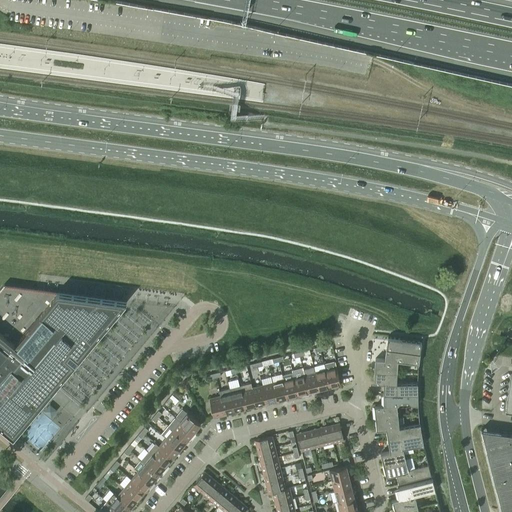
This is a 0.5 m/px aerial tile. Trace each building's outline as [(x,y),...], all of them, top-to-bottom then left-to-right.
[(0,424),(13,436),(126,301),(4,284),(0,288),(0,424)] [(419,363),(422,341),(388,337),(387,341),(385,354),(388,355),(387,359),(375,359),(374,371),(397,372),(398,360),(419,363)] [(340,383),(336,366),(325,369),(330,386),(340,383)] [(330,386),(325,369),(314,372),(319,389),(330,386)] [(396,383),(397,372),(374,371),(374,382),(386,383),(386,388),(383,388),(383,394),(418,393),(417,383),(396,383)] [(298,394),(292,372),(283,374),(284,379),(283,380),(287,397),(298,394)] [(309,391),(304,374),(293,377),(292,372),(298,394),(309,391)] [(319,389),(314,372),(304,374),(309,391),(319,389)] [(287,397),(283,380),(272,382),(277,400),(287,397)] [(267,402),(262,385),(253,387),(252,382),(250,383),(256,405),(267,402)] [(277,400),(272,382),(262,385),(267,402),(277,400)] [(256,405),(250,383),(239,385),(245,408),(256,405)] [(245,408),(239,385),(229,388),(235,410),(245,408)] [(235,410),(229,388),(220,390),(221,395),(220,395),(225,413),(235,410)] [(418,404),(418,393),(383,394),(383,400),(386,400),(386,405),(374,406),(375,418),(398,416),(397,404),(418,404)] [(225,413),(220,395),(209,398),(213,416),(225,413)] [(200,424),(187,412),(183,409),(176,418),(179,421),(193,432),(200,424)] [(399,427),(398,416),(375,418),(376,430),(388,429),(389,433),(387,434),(388,440),(421,434),(420,423),(399,427)] [(193,432),(179,421),(172,429),(186,441),(193,432)] [(344,440),(339,423),(328,425),(332,443),(344,440)] [(332,443),(328,425),(318,428),(322,445),(332,443)] [(322,445),(318,428),(308,431),(312,448),(322,445)] [(186,441),(172,429),(166,437),(179,449),(186,441)] [(312,448),(308,431),(296,433),(301,451),(312,448)] [(511,433),(503,432),(504,440),(485,444),(502,511),(503,511),(503,510),(502,511),(499,501),(511,497),(511,433)] [(403,448),(423,444),(421,434),(388,440),(389,446),(391,446),(392,450),(380,453),(383,465),(405,459),(403,448)] [(274,446),(272,436),(254,440),(257,451),(274,446)] [(179,449),(166,437),(159,446),(155,443),(172,457),(179,449)] [(172,457),(155,443),(148,451),(165,466),(172,457)] [(277,457),(274,446),(257,451),(260,461),(277,457)] [(165,466),(148,451),(141,459),(158,474),(165,466)] [(280,468),(277,457),(260,461),(263,472),(280,468)] [(158,474),(141,459),(134,468),(151,482),(158,474)] [(408,470),(405,459),(383,465),(386,476),(398,473),(399,477),(396,477),(398,484),(431,475),(428,465),(408,470)] [(349,476),(346,465),(329,470),(331,480),(349,476)] [(151,482),(134,468),(138,471),(131,479),(144,491),(151,482)] [(282,478),(280,468),(263,472),(265,482),(282,478)] [(202,492),(213,479),(205,471),(193,485),(202,492)] [(351,486),(349,476),(331,480),(334,491),(351,486)] [(285,488),(282,478),(265,482),(268,493),(272,492),(289,487),(285,488)] [(138,499),(144,491),(131,479),(124,487),(138,499)] [(210,499),(221,485),(213,479),(202,492),(210,499)] [(417,506),(414,495),(435,490),(432,479),(399,488),(401,494),(403,494),(404,497),(392,500),(395,511),(417,506)] [(218,506),(230,492),(221,485),(210,499),(218,506)] [(354,497),(351,486),(334,491),(337,501),(354,497)] [(138,499),(124,487),(117,496),(131,507),(138,499)] [(292,498),(289,487),(272,492),(274,502),(292,498)] [(225,511),(227,511),(238,499),(230,492),(218,506),(225,511)] [(126,511),(131,507),(117,496),(113,493),(106,501),(119,511),(126,511)] [(357,507),(354,497),(337,501),(339,511),(357,507)] [(278,511),(294,508),(292,498),(274,502),(276,511),(278,511)] [(241,511),(246,506),(238,499),(227,511),(241,511)] [(119,511),(106,501),(99,510),(101,511),(119,511)]
